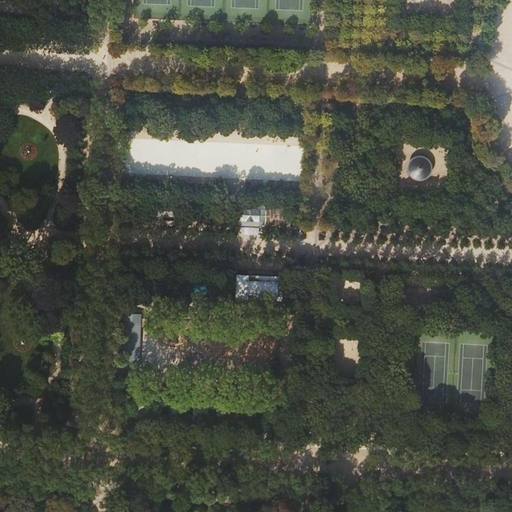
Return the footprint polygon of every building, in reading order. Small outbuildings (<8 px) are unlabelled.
[(410,159),(407,162),(405,165),(404,169),(405,174),(407,178),(411,181),(415,182),(420,182),(423,182),(426,179),(429,176),(431,171),(430,167),(430,164),(427,161),(423,158),(419,157),(415,157),(410,159)] [(290,202),(214,198),(213,227),(288,230),(290,202)] [(158,206),(156,206),(156,219),(169,220),(169,206),(158,206)] [(236,297),(281,299),(282,277),(238,274),(236,297)] [(123,370),(137,371),(139,322),(126,321),(123,370)]
